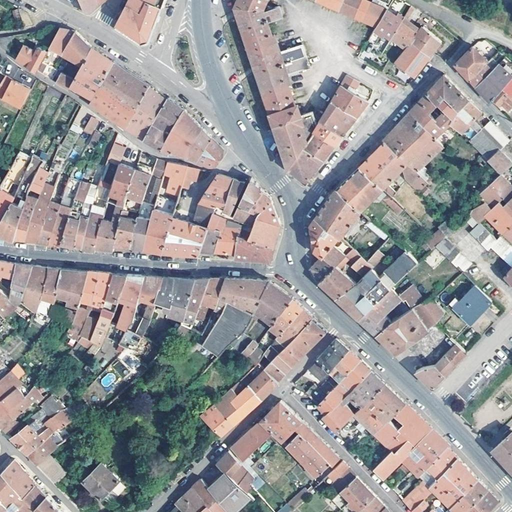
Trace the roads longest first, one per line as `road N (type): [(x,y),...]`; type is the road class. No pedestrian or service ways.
road 1 (tertiary): [(298,271),(0,250)]
road 2 (residential): [(150,511),(283,389)]
road 3 (residential): [(283,389),(400,511)]
road 4 (residential): [(290,204),(317,189),(409,99)]
road 5 (secondary): [(240,129),(210,62),(201,0)]
road 6 (secondary): [(430,406),(344,320)]
